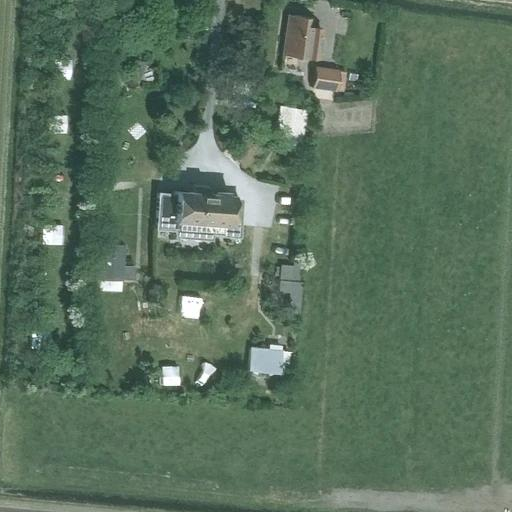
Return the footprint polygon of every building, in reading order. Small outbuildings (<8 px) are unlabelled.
[(284,39),(281,54),(315,59),(319,28),(308,26),(309,18),(287,14),(284,32),(283,32),(282,38),(284,39)] [(310,87),(334,91),(337,70),(313,67),(310,87)] [(271,137),(298,142),(304,110),(277,105),(271,137)] [(241,169),(260,151),(243,131),(224,149),(241,169)] [(155,193),(153,228),(173,229),(174,220),(224,223),(224,226),(235,227),(237,199),(227,198),(227,194),(171,191),(171,194),(155,193)] [(132,266),(122,265),(123,244),(93,243),(91,279),(132,280),(132,266)] [(296,278),(298,259),(291,258),(286,306),(296,307),(298,278),(296,278)] [(278,363),(285,362),(288,351),(247,347),(245,370),(277,373),(278,363)]
